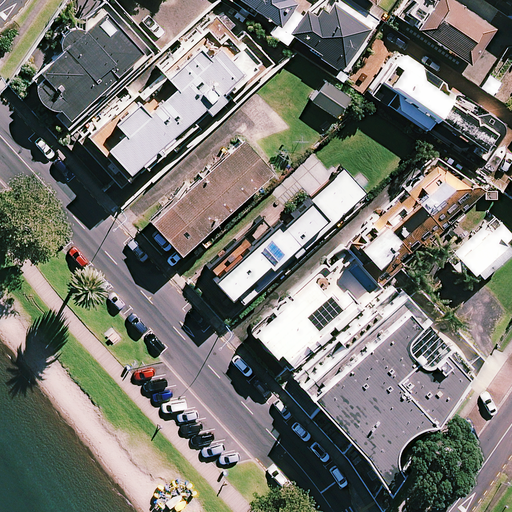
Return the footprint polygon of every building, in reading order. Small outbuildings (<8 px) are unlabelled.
[(119,12),(108,0),(102,0),(78,22),(74,17),(55,35),(62,43),(23,79),(61,121),(135,54),(140,59),(155,45),(122,10),(119,12)] [(242,0),(273,21),(287,0),(242,0)] [(365,24),(331,0),(328,0),(315,19),(301,9),(285,31),(335,66),(365,24)] [(491,24),(455,0),(431,0),(414,25),(466,60),(491,24)] [(235,38),(212,13),(156,64),(170,78),(141,104),(128,90),(84,131),(99,146),(92,152),(120,183),(223,88),(231,96),(269,61),(241,32),(235,38)] [(425,68),(397,49),(370,90),(475,161),(503,120),(425,68)] [(349,95),(324,79),(311,100),(335,116),(349,95)] [(364,107),(337,130),(360,156),(387,132),(364,107)] [(269,168),(241,136),(149,217),(177,249),(269,168)] [(511,159),(492,189),(511,202),(511,159)] [(390,213),(389,211),(348,248),(344,243),(325,260),(251,328),(272,351),(276,347),(291,364),(398,266),(393,261),(418,238),(413,232),(423,223),(433,233),(473,197),(443,165),(412,193),(390,213)] [(234,293),(242,302),(304,247),(364,191),(343,166),(280,224),(277,219),(249,243),(242,233),(208,267),(215,275),(211,277),(229,297),(234,293)] [(491,212),(434,260),(453,282),(470,267),(477,275),(509,247),(502,238),(509,233),(491,212)] [(363,452),(386,487),(399,468),(395,463),(393,457),(393,452),(393,446),(396,439),(401,432),(406,427),(413,423),(419,421),(426,419),(433,419),(464,371),(470,363),(448,339),(442,345),(418,319),(424,314),(401,289),(396,282),(372,304),(336,337),(293,376),(298,382),(307,392),(363,452)]
